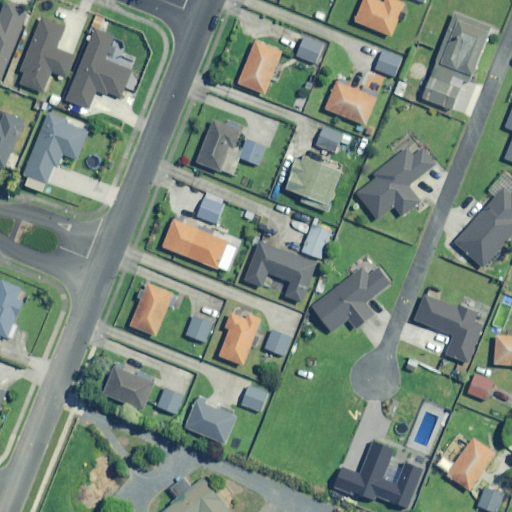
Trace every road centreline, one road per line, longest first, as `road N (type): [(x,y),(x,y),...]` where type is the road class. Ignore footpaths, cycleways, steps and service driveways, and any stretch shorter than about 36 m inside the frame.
road 1 (residential): [(511,33),(374,378)]
road 2 (residential): [(105,264),(204,16)]
road 3 (residential): [(0,481),(14,488),(105,264)]
